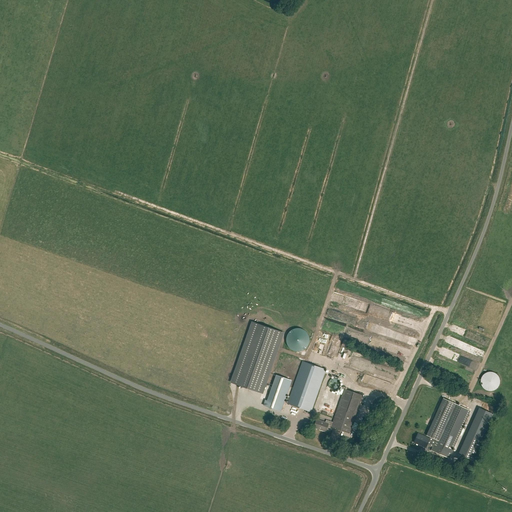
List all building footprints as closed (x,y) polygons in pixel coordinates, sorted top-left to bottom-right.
[(284,333),(251,321),(230,383),(263,394),(284,333)] [(464,350),(478,355),(480,350),(466,344),(464,350)] [(326,370),(302,361),(287,404),(311,412),(326,370)] [(292,380),(276,375),(267,400),(265,400),(263,406),(281,412),(292,380)] [(344,389),(332,423),(331,427),(330,428),(348,434),(362,396),(344,389)] [(469,410),(452,402),(433,444),(428,441),(429,438),(418,433),(413,442),(425,448),(426,445),(432,447),(430,450),(448,458),(469,410)] [(331,427),(332,423),(325,420),(324,423),(315,420),(312,428),(325,432),(327,425),(331,427)] [(465,435),(457,454),(472,460),(480,442),(465,435)]
